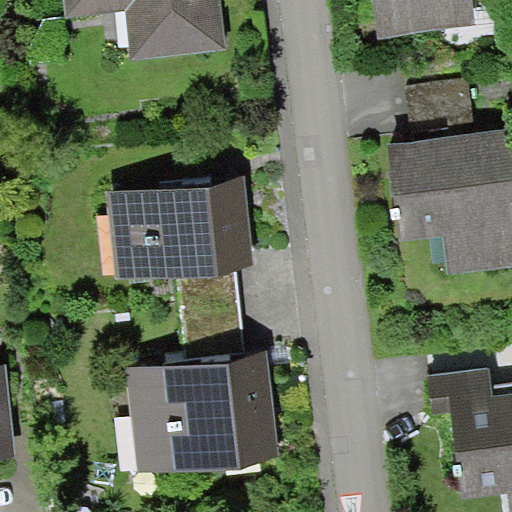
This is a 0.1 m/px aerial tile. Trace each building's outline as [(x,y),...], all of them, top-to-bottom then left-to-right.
[(215,0),(63,0),(65,19),(116,14),(121,59),(221,47),(215,0)] [(511,0),(364,0),(368,36),(511,20),(511,0)] [(465,80),(407,86),(412,131),(384,134),(395,246),(432,242),(436,276),(511,267),(511,121),(470,126),(465,80)] [(239,176),(107,190),(116,275),(175,269),(184,357),(121,364),(133,474),(275,459),(263,350),(243,352),(234,264),(248,262),(239,176)] [(3,367),(0,366),(0,458),(13,457),(3,367)] [(492,366),(423,373),(427,411),(445,409),(455,494),(500,489),(502,511),(511,511),(511,389),(495,392),(492,366)]
